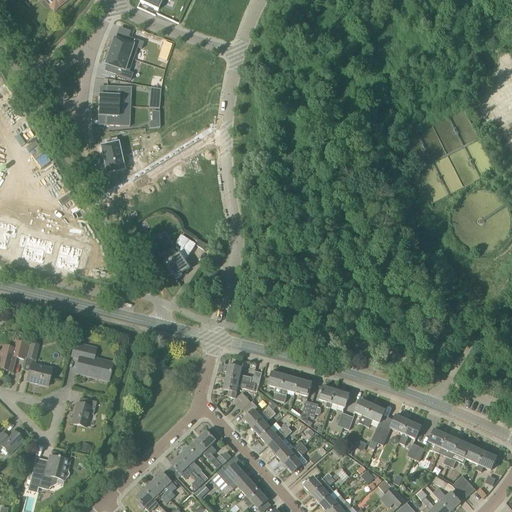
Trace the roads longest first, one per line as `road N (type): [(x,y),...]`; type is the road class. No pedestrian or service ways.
road 1 (residential): [(160,325),(157,301),(0,51)]
road 2 (secondary): [(511,438),(388,387),(215,339)]
road 3 (residential): [(215,339),(238,252),(225,153),(239,56)]
road 4 (secondary): [(160,325),(0,285)]
road 5 (residential): [(296,511),(200,404)]
road 6 (residential): [(91,146),(91,80),(119,9)]
road 7 (residential): [(105,501),(200,404)]
road 8 (residential): [(239,56),(119,9)]
